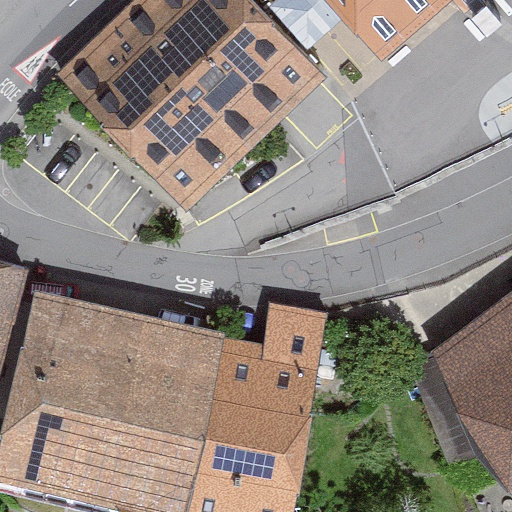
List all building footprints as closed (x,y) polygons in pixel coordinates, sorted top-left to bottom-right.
[(162,0),(70,83),(185,211),(331,80),(272,15),(257,0),(162,0)] [(257,0),(272,15),(285,4),(324,46),(354,19),(387,56),(449,0),(257,0)] [(0,265),(0,424),(2,422),(31,275),(0,265)] [(41,295),(6,477),(185,511),(195,511),(231,332),(41,295)] [(511,301),(433,355),(440,365),(419,372),(460,471),(492,462),(511,483),(511,301)] [(271,340),(231,332),(195,511),(299,511),(336,325),(276,313),(271,340)]
